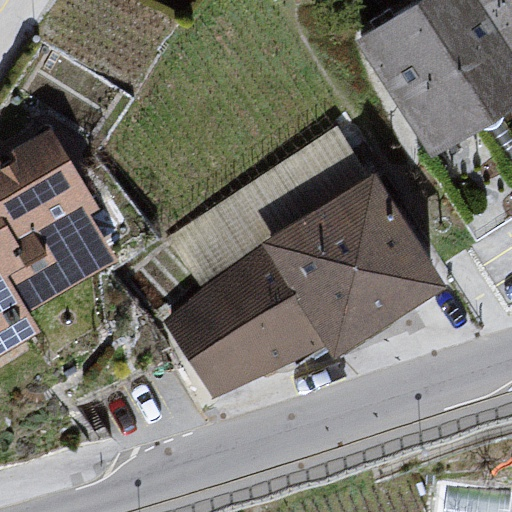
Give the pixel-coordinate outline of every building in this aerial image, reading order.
[(511,59),(473,0),(417,0),(348,44),(433,161),(511,114),(511,59)] [(511,0),(473,0),(511,59),(511,0)] [(0,276),(34,312),(123,263),(95,215),(105,203),(52,124),(0,156),(0,276)] [(375,181),(261,237),(268,247),(330,341),(336,349),(442,284),(375,181)] [(268,247),(164,323),(220,393),(330,341),(268,247)] [(0,276),(0,357),(49,327),(34,312),(0,276)]
